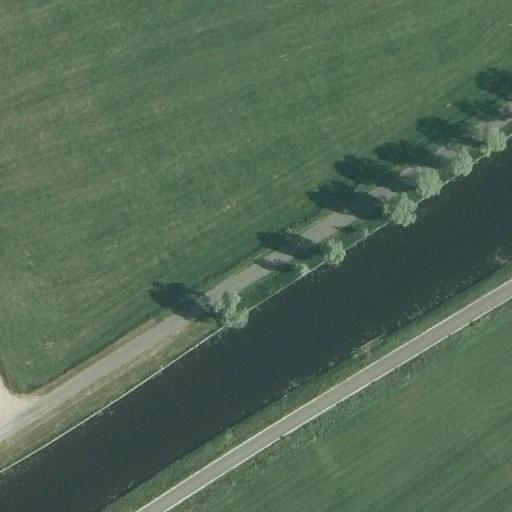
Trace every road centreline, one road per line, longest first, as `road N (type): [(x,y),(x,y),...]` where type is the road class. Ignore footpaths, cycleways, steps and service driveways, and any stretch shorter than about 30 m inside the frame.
road 1 (unclassified): [(0,442),(511,99)]
road 2 (unclassified): [(161,511),(511,287)]
